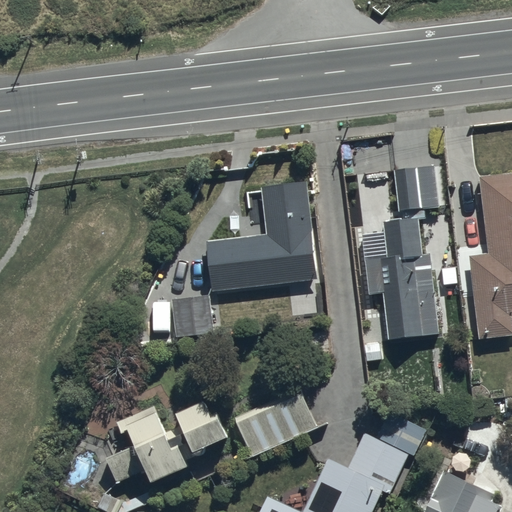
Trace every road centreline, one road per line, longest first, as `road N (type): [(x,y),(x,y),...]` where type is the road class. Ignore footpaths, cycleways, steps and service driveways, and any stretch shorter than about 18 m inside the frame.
road 1 (secondary): [(331,71),(0,112)]
road 2 (secondary): [(511,50),(331,71)]
